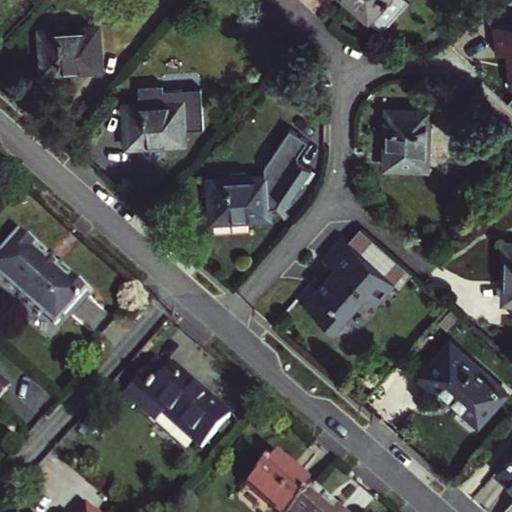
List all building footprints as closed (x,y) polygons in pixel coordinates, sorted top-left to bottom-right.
[(352,0),(369,14),(381,0),(352,0)] [(511,73),(510,74),(510,85),(511,87),(511,22),(497,23),(497,51),(509,51),(511,50),(511,56),(511,57),(511,62),(511,73)] [(47,70),(104,66),(101,27),(44,31),(47,70)] [(130,103),(132,144),(188,141),(186,101),(130,103)] [(438,116),(399,114),(396,169),(435,171),(438,116)] [(273,211),(271,186),(270,176),(216,180),(218,219),(273,216),(273,211)] [(284,186),(271,186),(273,211),(285,211),(284,186)] [(409,268),(362,228),(350,242),(397,282),(409,268)] [(0,275),(55,324),(87,288),(70,273),(67,277),(33,247),(36,243),(21,230),(0,253),(0,275)] [(316,279),(301,297),(339,329),(369,295),(379,304),(397,282),(350,242),(343,237),(326,258),(336,267),(322,284),(316,279)] [(455,343),(422,381),(436,394),(442,386),(484,423),(511,392),(455,343)] [(159,360),(127,396),(160,424),(168,415),(205,448),(233,415),(177,366),(172,371),(159,360)] [(252,483),(285,511),(293,511),(316,486),(278,453),(252,483)] [(511,457),(499,471),(511,482),(511,457)] [(511,482),(499,471),(496,476),(511,489),(511,482)] [(345,511),(316,486),(293,511),(345,511)] [(74,511),(96,511),(83,501),(74,511)]
